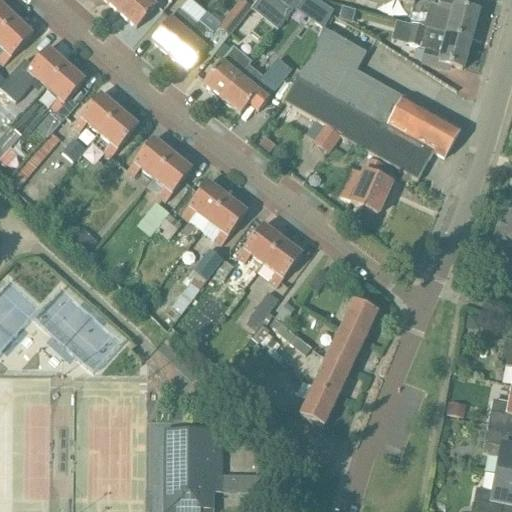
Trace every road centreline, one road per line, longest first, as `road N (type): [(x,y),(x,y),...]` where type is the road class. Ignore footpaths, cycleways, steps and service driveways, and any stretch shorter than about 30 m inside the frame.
road 1 (residential): [(426,304),(199,135),(42,0)]
road 2 (residential): [(426,304),(482,155),(511,47)]
road 3 (residential): [(346,511),(426,304)]
